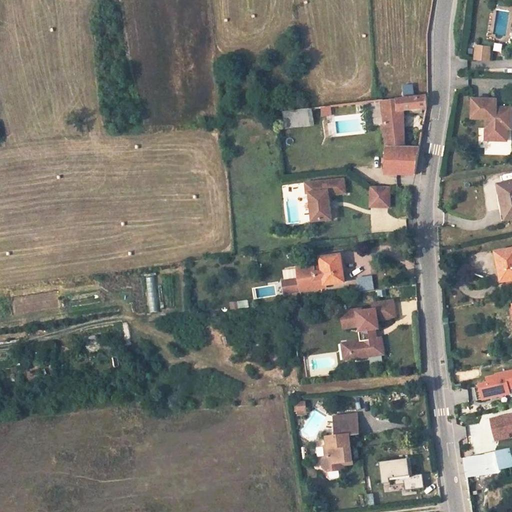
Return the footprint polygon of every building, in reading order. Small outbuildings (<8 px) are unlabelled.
[(490,62),(492,47),(476,45),(475,61),(490,62)] [(430,96),(384,101),(387,126),(405,123),(404,110),(428,108),(430,96)] [(496,109),(496,101),(473,101),(473,121),(487,120),(487,130),(491,130),(491,142),(507,142),(507,130),(511,130),(511,109),(500,109),(500,112),(496,112),(496,109)] [(284,112),(286,126),(316,123),(314,108),(284,112)] [(405,123),(387,126),(385,126),(388,140),(388,147),(405,148),(405,123)] [(415,135),(413,148),(421,148),(422,139),(423,136),(415,135)] [(405,148),(388,147),(387,158),(384,158),(384,163),(387,163),(386,174),(417,175),(421,148),(413,148),(405,148)] [(346,193),(344,179),(313,183),(314,192),(310,193),(313,221),(331,219),(329,195),(346,193)] [(511,182),(499,185),(506,220),(511,218),(511,182)] [(391,187),(372,186),(371,206),(390,207),(391,187)] [(511,249),(497,252),(502,282),(511,279),(511,249)] [(326,285),(345,282),(341,256),(321,258),(323,272),(315,273),(314,267),(297,269),(299,279),(284,281),(286,294),(326,288),(326,285)] [(282,271),(283,278),(296,276),(295,269),(282,271)] [(375,291),(373,275),(356,277),(359,294),(375,291)] [(372,304),(372,305),(373,311),(362,312),(362,310),(341,313),(342,322),(346,321),(347,329),(359,327),(360,332),(365,331),(366,341),(360,342),(350,343),(351,351),(349,352),(351,360),(384,355),(381,339),(376,340),(375,330),(379,329),(377,321),(395,319),(393,301),(372,304)] [(351,351),(350,343),(342,345),(344,361),(351,360),(349,352),(351,351)] [(482,386),(485,399),(511,393),(510,388),(511,387),(511,371),(498,375),(498,376),(489,378),(490,383),(481,385),(482,386)] [(485,399),(482,386),(476,388),(479,400),(485,399)] [(511,411),(490,415),(494,439),(511,436),(511,411)] [(352,461),(351,446),(349,445),(348,436),(360,435),(358,419),(336,422),(337,436),(328,437),(329,447),(330,456),(327,456),(323,461),(324,467),(329,471),(341,470),(340,463),(340,462),(352,461)] [(511,466),(511,457),(510,448),(464,459),(467,477),(511,466)] [(406,456),(379,460),(381,480),(395,478),(397,489),(423,486),(421,473),(409,475),(406,456)] [(343,465),(352,464),(352,461),(340,462),(340,463),(341,470),(344,470),(343,465)]
